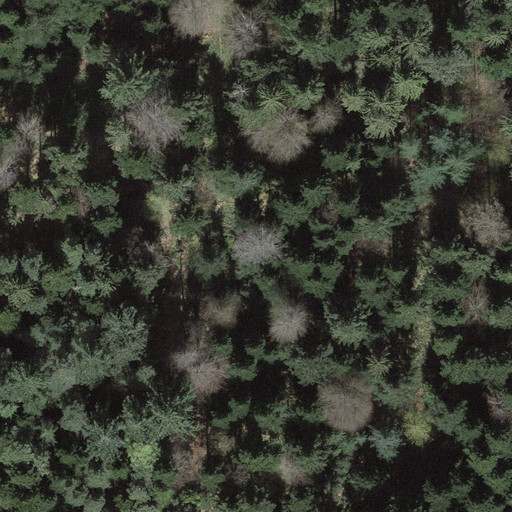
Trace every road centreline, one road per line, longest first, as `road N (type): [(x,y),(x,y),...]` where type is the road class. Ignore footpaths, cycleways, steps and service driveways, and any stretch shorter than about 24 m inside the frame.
road 1 (track): [(38,0),(110,225)]
road 2 (track): [(472,0),(485,34),(511,224)]
